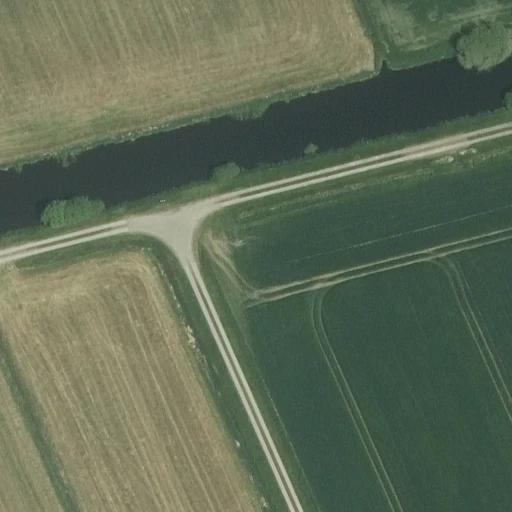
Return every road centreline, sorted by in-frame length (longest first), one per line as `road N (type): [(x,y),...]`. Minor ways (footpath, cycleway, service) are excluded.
road 1 (track): [(172,206),(511,120)]
road 2 (track): [(299,511),(172,206)]
road 3 (track): [(172,206),(0,249)]
